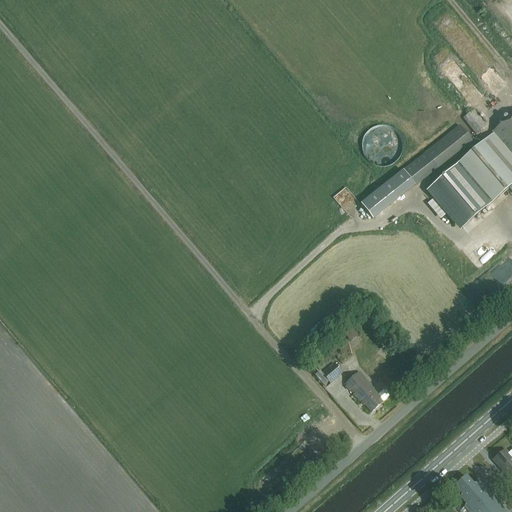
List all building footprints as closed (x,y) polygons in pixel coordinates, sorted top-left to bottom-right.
[(485,126),(473,111),(463,119),(475,134),(485,126)] [(511,115),(492,133),(493,135),(429,189),(462,228),(511,185),(511,115)] [(388,182),(400,196),(470,140),(459,126),(388,182)] [(345,338),(356,341),(358,332),(348,329),(345,338)] [(322,375),(330,385),(343,374),(339,369),(349,361),(344,356),(322,375)] [(362,403),(371,413),(383,402),(390,396),(385,391),(383,391),(377,395),(373,390),(359,373),(344,385),(360,404),(362,403)] [(511,451),(508,455),(505,451),(493,462),(509,480),(511,476),(511,451)] [(468,511),(505,511),(478,482),(473,486),(466,478),(455,488),(462,496),(460,497),(467,505),(464,507),(468,511)]
